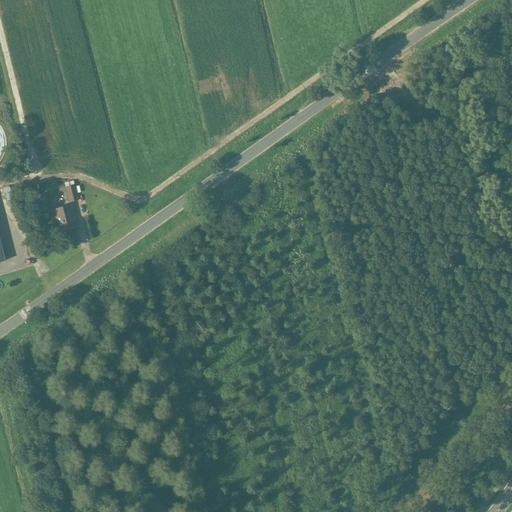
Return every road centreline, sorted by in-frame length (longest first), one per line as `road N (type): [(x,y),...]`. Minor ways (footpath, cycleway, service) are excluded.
road 1 (tertiary): [(0,331),(469,0)]
road 2 (track): [(0,181),(72,175),(143,204),(425,0)]
road 3 (track): [(36,178),(0,31)]
